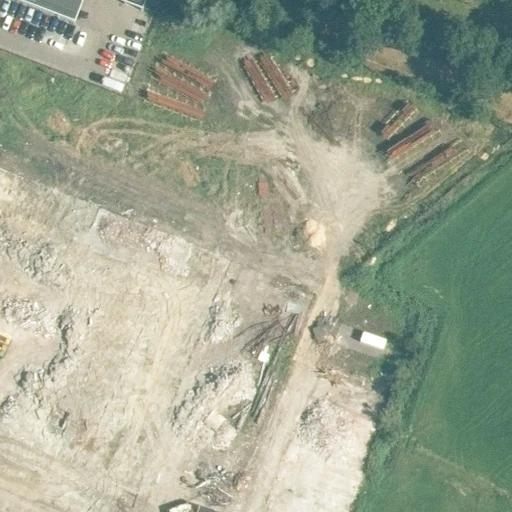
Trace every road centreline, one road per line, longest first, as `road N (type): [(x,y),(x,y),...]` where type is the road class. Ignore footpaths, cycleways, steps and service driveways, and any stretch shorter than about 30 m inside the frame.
road 1 (residential): [(0,112),(315,229)]
road 2 (residential): [(209,511),(315,229)]
road 3 (residential): [(0,455),(128,499),(136,511)]
